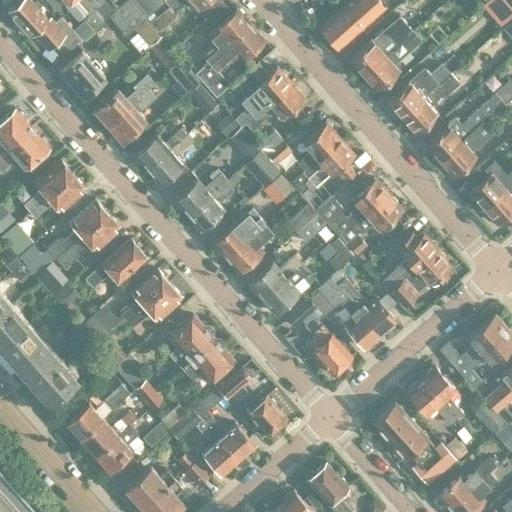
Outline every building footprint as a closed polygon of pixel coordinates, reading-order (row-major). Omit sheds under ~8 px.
[(61,16),(52,24),(31,0),(19,0),(8,10),(20,24),(20,27),(23,31),(27,32),(29,34),(37,27),(51,44),(59,38),(69,49),(81,38),(72,29),(61,16)] [(95,9),(87,0),(63,0),(66,3),(69,0),(76,0),(89,14),(84,18),(91,28),(102,18),(95,9)] [(87,0),(95,9),(104,18),(114,9),(105,0),(87,0)] [(125,35),(146,17),(131,0),(125,0),(108,15),(125,35)] [(134,0),(147,14),(157,5),(152,0),(134,0)] [(221,0),(175,0),(169,6),(150,22),(163,37),(173,28),(168,22),(180,12),(177,8),(186,0),(190,0),(206,17),(207,18),(224,3),(221,0)] [(347,0),(320,25),(337,45),(363,22),(385,3),(382,0),(347,0)] [(236,7),(231,11),(224,3),(207,18),(206,17),(202,20),(210,29),(207,32),(214,41),(201,53),(207,60),(208,61),(251,24),(236,7)] [(84,18),(72,29),(81,38),(91,28),(84,18)] [(362,73),(412,30),(401,18),(380,36),(384,41),(378,47),(370,39),(349,58),(353,62),(355,67),(359,70),(362,73)] [(194,71),(215,95),(229,83),(217,69),(237,52),(242,59),(264,39),(251,24),(208,61),(207,60),(198,68),(194,71)] [(390,61),(418,37),(412,30),(362,73),(365,76),(367,81),(371,83),(376,88),(397,69),(390,61)] [(169,67),(179,59),(159,35),(150,43),(169,67)] [(83,95),(104,76),(81,50),(60,69),(83,95)] [(179,59),(169,67),(178,76),(187,68),(179,59)] [(191,59),(186,64),(190,69),(193,72),(194,71),(198,68),(191,59)] [(257,60),(248,68),(254,75),(263,67),(257,60)] [(449,73),(448,71),(440,62),(427,73),(423,68),(386,100),(390,105),(392,109),(397,112),(400,116),(449,73)] [(248,106),(235,116),(242,124),(245,122),(290,82),(286,78),(284,73),(281,72),(276,66),(254,85),(241,97),(248,106)] [(183,91),(198,78),(193,72),(190,69),(175,82),(183,91)] [(96,109),(94,111),(101,119),(103,117),(108,123),(148,88),(147,87),(153,82),(146,73),(123,93),(117,86),(94,107),(96,109)] [(447,91),(458,82),(449,73),(400,116),(403,119),(405,124),(410,127),(414,131),(436,112),(428,104),(442,91),(447,91)] [(217,102),(199,82),(190,90),(208,110),(217,102)] [(298,88),(293,85),(290,82),(245,122),(251,129),(275,108),(282,116),(304,97),(300,93),(298,88)] [(138,110),(155,95),(148,88),(108,123),(113,128),(111,130),(118,138),(120,137),(122,139),(145,118),(138,110)] [(496,107),(503,101),(495,92),(465,118),(467,120),(462,125),(454,116),(424,143),(429,148),(431,152),(435,155),(438,159),(482,120),(481,120),(496,107)] [(20,110),(17,110),(14,107),(0,119),(0,154),(31,126),(23,117),(24,114),(20,110)] [(228,112),(216,123),(226,134),(238,124),(236,122),(228,112)] [(489,127),(488,128),(482,120),(438,159),(442,162),(444,167),(448,169),(452,174),(474,155),(466,147),(480,134),(483,137),(491,129),(489,127)] [(334,128),(329,126),(325,121),(303,140),(311,149),(297,161),(303,169),(339,137),(336,133),(334,128)] [(261,147),(257,143),(241,125),(228,136),(248,158),(261,147)] [(42,136),(39,135),(31,126),(0,154),(0,170),(0,171),(16,157),(24,167),(49,146),(46,143),(46,140),(42,136)] [(147,167),(186,132),(180,126),(164,140),(156,132),(133,152),(135,154),(135,156),(138,160),(141,160),(147,167)] [(265,152),(282,137),(273,128),(257,143),(261,147),(265,152)] [(176,154),(192,139),(186,132),(147,167),(153,174),(153,177),(156,181),(159,181),(160,183),(183,162),(176,154)] [(282,137),(265,152),(275,163),(277,161),(292,148),(284,139),(282,137)] [(347,143),(342,141),(339,137),(303,169),(301,171),(308,177),(324,163),(331,172),(353,153),(349,148),(347,143)] [(261,147),(248,158),(244,162),(263,184),(280,169),(275,163),(265,152),(261,147)] [(28,210),(72,172),(59,158),(34,180),(41,187),(22,203),(28,210)] [(511,168),(505,174),(493,160),(484,168),(488,173),(469,191),(473,196),(474,201),(479,203),(483,207),(511,182),(511,168)] [(348,164),(340,171),(347,178),(355,171),(348,164)] [(216,166),(208,173),(212,178),(220,171),(216,166)] [(496,223),(511,208),(511,167),(511,168),(511,182),(483,207),(486,211),(487,215),(492,218),(496,223)] [(187,213),(227,178),(220,171),(212,178),(204,185),(196,177),(173,197),(175,199),(174,202),(178,206),(181,206),(187,213)] [(304,180),(308,177),(301,171),(291,179),(297,186),(300,189),(299,190),(314,206),(317,209),(333,196),(330,192),(321,183),(313,190),(304,180)] [(58,208),(84,185),(72,172),(28,210),(34,216),(51,200),(58,208)] [(292,186),(280,172),(262,188),(275,202),(292,186)] [(346,216),(353,223),(388,193),(384,188),(382,184),(378,181),(374,177),(352,196),(360,204),(346,216)] [(216,199),(232,184),(227,178),(187,213),(193,220),(193,222),(196,226),(199,226),(200,228),(223,208),(216,199)] [(395,198),(391,196),(388,193),(353,223),(340,235),(346,242),(372,218),(380,227),(401,208),(397,203),(395,198)] [(333,196),(317,209),(340,235),(353,223),(346,216),(339,208),(341,205),(333,196)] [(64,249),(106,211),(94,197),(69,220),(76,227),(58,242),(63,248),(64,249)] [(296,230),(317,212),(313,207),(308,201),(307,202),(287,220),(296,230)] [(0,230),(11,221),(0,208),(0,230)] [(93,247),(119,224),(106,211),(64,249),(63,248),(55,256),(64,266),(77,254),(77,248),(87,240),(93,247)] [(326,221),(317,212),(296,230),(305,240),(326,221)] [(225,256),(265,221),(258,213),(242,227),(236,220),(212,241),(225,256)] [(32,239),(16,220),(0,234),(17,253),(32,239)] [(256,243),(272,229),(265,221),(225,256),(238,270),(262,249),(256,243)] [(436,247),(420,229),(414,234),(411,231),(395,245),(405,257),(379,279),(387,287),(386,287),(388,289),(436,247)] [(356,253),(367,244),(358,233),(347,242),(356,253)] [(118,280),(146,255),(129,236),(83,276),(91,285),(109,270),(118,280)] [(336,268),(352,254),(337,236),(330,241),(338,250),(327,259),(336,268)] [(46,257),(47,256),(34,241),(18,255),(35,274),(49,261),(46,257)] [(444,254),(439,251),(436,247),(388,289),(402,305),(414,294),(407,286),(421,273),(428,282),(436,276),(441,282),(448,275),(443,269),(450,263),(446,258),(444,254)] [(13,271),(22,263),(12,251),(3,259),(13,271)] [(262,297),(301,262),(294,254),(278,268),(273,261),(249,282),(262,297)] [(66,279),(65,279),(49,261),(35,274),(51,292),(66,279)] [(293,283),(308,270),(301,262),(262,297),(275,311),(298,290),(293,283)] [(31,273),(22,263),(13,271),(22,281),(31,273)] [(126,320),(169,281),(156,267),(131,290),(137,297),(120,313),(126,320)] [(353,287),(337,269),(329,275),(380,333),(386,327),(389,328),(393,324),(393,321),(396,319),(387,309),(396,301),(386,290),(378,298),(375,295),(367,303),(353,287)] [(374,338),(380,333),(329,275),(316,286),(333,305),(339,300),(352,316),(344,323),(364,347),(367,344),(370,345),(374,341),(374,338)] [(64,306),(79,293),(69,281),(54,294),(64,306)] [(155,317),(181,295),(169,281),(126,320),(131,326),(149,310),(155,317)] [(0,314),(12,303),(0,289),(0,314)] [(39,300),(44,306),(53,299),(54,298),(49,292),(39,300)] [(311,310),(315,306),(307,297),(285,316),(294,325),(300,319),(313,334),(305,342),(313,351),(313,354),(316,358),(319,358),(332,372),(335,370),(338,370),(341,367),(342,364),(351,356),(311,310)] [(51,317),(62,307),(54,298),(53,299),(44,306),(43,307),(51,317)] [(0,346),(0,347),(28,322),(12,303),(0,314),(0,346)] [(95,344),(111,330),(94,311),(78,326),(95,344)] [(207,325),(203,325),(192,313),(169,335),(178,345),(170,352),(181,364),(213,336),(211,334),(212,330),(207,325)] [(456,368),(505,325),(494,313),(468,336),(473,342),(459,354),(454,348),(445,356),(456,368)] [(43,325),(36,331),(28,322),(0,347),(16,365),(44,340),(43,339),(50,333),(43,325)] [(74,325),(67,330),(74,338),(80,333),(74,325)] [(490,361),(511,341),(511,332),(505,325),(456,368),(473,386),(481,379),(471,367),(485,355),(490,361)] [(113,364),(125,352),(108,334),(96,346),(113,364)] [(218,338),(215,339),(213,336),(181,364),(191,376),(199,369),(208,380),(232,358),(222,347),(223,343),(218,338)] [(33,383),(60,358),(44,340),(16,365),(33,383)] [(511,350),(501,360),(506,366),(511,361),(511,350)] [(89,380),(110,363),(102,354),(82,371),(89,380)] [(143,367),(147,363),(142,357),(121,374),(124,377),(125,376),(143,397),(154,388),(142,375),(147,372),(143,367)] [(49,401),(77,377),(60,358),(33,383),(49,401)] [(490,405),(511,384),(511,362),(501,373),(506,379),(492,391),(489,388),(481,395),(485,400),(490,405)] [(241,363),(216,385),(226,397),(251,375),(241,363)] [(448,396),(455,389),(434,365),(432,367),(429,367),(426,370),(425,373),(420,378),(455,418),(462,412),(448,396)] [(449,423),(455,418),(420,378),(415,382),(412,382),(408,386),(408,388),(406,390),(427,414),(435,407),(449,423)] [(113,392),(104,399),(111,407),(129,391),(122,383),(113,392)] [(511,384),(490,405),(503,420),(504,419),(507,423),(511,418),(511,416),(502,405),(511,396),(511,384)] [(241,385),(227,399),(236,409),(241,404),(257,422),(266,432),(266,433),(285,416),(275,404),(275,402),(271,397),(268,397),(266,394),(255,400),(241,385)] [(151,407),(162,398),(154,388),(143,397),(151,407)] [(80,436),(102,416),(88,400),(65,420),(80,436)] [(210,414),(211,413),(199,400),(192,406),(238,458),(246,451),(248,451),(252,448),(252,445),(254,444),(234,421),(224,430),(210,414)] [(440,441),(435,446),(394,400),(375,417),(375,424),(404,457),(410,452),(418,461),(412,466),(426,481),(454,456),(440,441)] [(503,420),(490,405),(485,400),(473,411),(491,430),(503,420)] [(230,465),(238,458),(192,406),(182,415),(193,426),(196,424),(212,442),(202,450),(221,473),(223,471),(226,471),(230,468),(230,465)] [(130,423),(136,417),(129,409),(119,417),(126,425),(127,426),(130,423)] [(118,434),(117,433),(102,416),(80,436),(95,454),(118,434)] [(150,445),(169,429),(160,419),(142,436),(150,445)] [(257,422),(252,427),(261,436),(266,432),(257,422)] [(125,443),(138,432),(130,423),(127,426),(126,425),(117,433),(118,434),(95,454),(109,469),(131,449),(125,443)] [(511,449),(511,447),(511,430),(505,423),(495,431),(511,449)] [(458,458),(467,450),(454,435),(445,443),(458,458)] [(152,460),(168,446),(161,438),(145,452),(152,460)] [(185,468),(194,460),(186,451),(177,458),(185,468)] [(494,463),(497,460),(493,455),(490,458),(488,456),(465,477),(460,472),(436,493),(448,507),(489,471),(488,470),(495,464),(494,463)] [(194,460),(185,468),(194,478),(199,483),(208,475),(203,470),(194,460)] [(341,477),(339,477),(325,461),(306,478),(336,511),(353,511),(338,494),(347,486),(345,483),(345,481),(341,477)] [(166,468),(158,475),(150,465),(125,487),(142,507),(174,478),(166,468)] [(479,493),(495,478),(489,471),(448,507),(453,511),(467,511),(483,498),(479,493)] [(174,493),(182,486),(174,478),(142,507),(146,511),(171,511),(183,502),(174,493)] [(312,511),(313,511),(293,489),(291,490),(289,490),(285,494),(284,496),(277,503),(284,511),(312,511)] [(511,511),(511,494),(501,504),(505,509),(501,511),(495,511),(494,510),(491,511),(511,511)] [(284,511),(277,503),(269,510),(266,510),(263,511),(284,511)]
